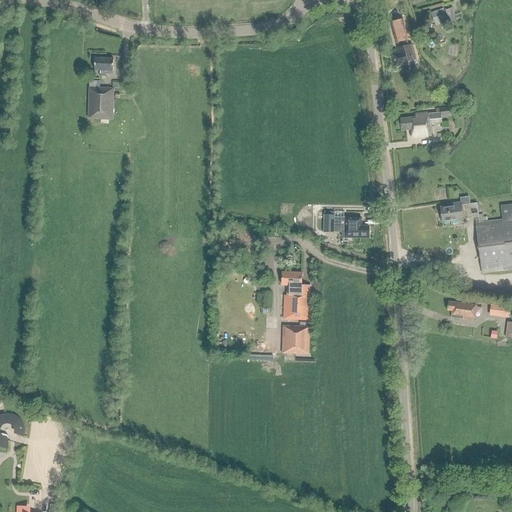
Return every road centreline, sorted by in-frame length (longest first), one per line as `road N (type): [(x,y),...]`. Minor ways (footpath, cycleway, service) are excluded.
road 1 (unclassified): [(411,511),(376,89),(368,22),(350,0)]
road 2 (tertiary): [(305,2),(277,25),(169,33),(32,0)]
